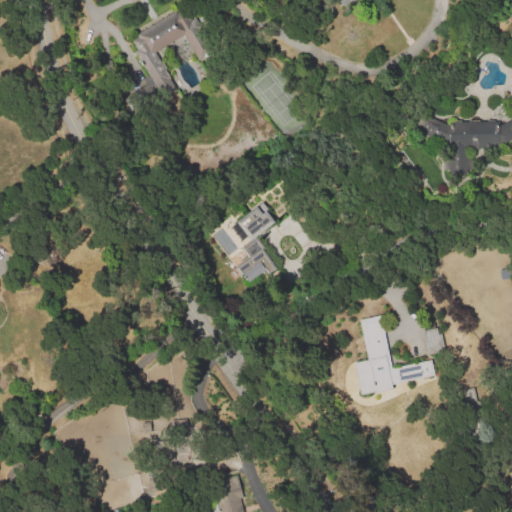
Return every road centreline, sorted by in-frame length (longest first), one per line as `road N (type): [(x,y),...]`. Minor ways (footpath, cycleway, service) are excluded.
road 1 (residential): [(36,0),(58,82),(102,171),(333,511)]
road 2 (residential): [(511,215),(391,257),(281,320),(236,375)]
